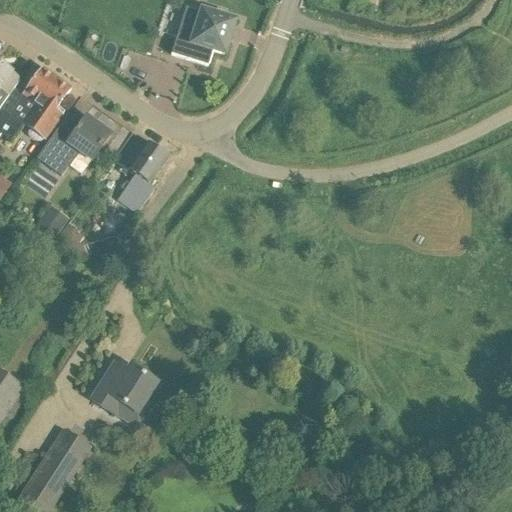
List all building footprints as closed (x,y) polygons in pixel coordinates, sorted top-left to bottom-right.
[(233,25),(219,20),(220,18),(204,13),(202,16),(188,11),(171,56),(208,68),(213,52),(223,55),(233,25)] [(0,109),(8,98),(20,82),(10,75),(11,73),(0,65),(0,109)] [(64,113),(58,109),(71,90),(43,70),(9,116),(1,110),(0,112),(0,135),(11,142),(26,120),(49,135),(64,113)] [(144,83),(139,90),(146,95),(151,88),(144,83)] [(90,162),(92,163),(110,137),(86,120),(68,144),(55,135),(41,155),(55,165),(58,161),(69,169),(70,168),(81,176),(90,162)] [(118,201),(121,203),(138,214),(154,190),(149,187),(168,159),(137,137),(118,165),(135,177),(118,201)] [(0,203),(12,187),(0,178),(0,203)] [(50,208),(34,230),(53,243),(69,222),(50,208)] [(69,226),(56,243),(55,244),(79,262),(88,258),(86,253),(84,248),(79,245),(83,239),(80,237),(76,231),(70,226),(69,226)] [(155,405),(147,399),(156,385),(131,369),(121,384),(108,376),(98,391),(92,403),(118,421),(119,420),(138,432),(155,405)] [(0,373),(0,427),(25,390),(0,373)] [(20,498),(41,511),(51,511),(91,450),(63,431),(20,498)]
